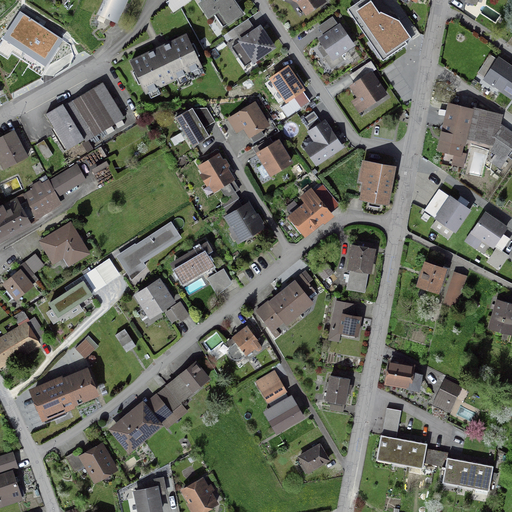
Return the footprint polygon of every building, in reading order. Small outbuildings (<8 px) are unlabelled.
[(104,0),(98,15),(116,23),(123,8),(126,0),(104,0)] [(173,13),(192,0),(174,0),(167,5),(173,13)] [(211,0),(205,0),(199,4),(208,18),(218,11),(227,25),(242,15),(231,0),(219,0),(214,4),(211,0)] [(294,0),(298,2),(306,14),(323,2),(322,0),(294,0)] [(394,0),(366,0),(348,12),(382,61),(420,35),(396,1),(394,0)] [(351,46),(339,27),(320,40),(333,58),(351,46)] [(259,29),(240,42),(253,61),(272,48),(259,29)] [(156,54),(154,51),(130,62),(135,72),(132,73),(135,80),(137,79),(140,83),(145,94),(200,67),(195,57),(194,52),(196,51),(193,44),(190,45),(185,36),(161,47),(163,51),(160,52),(156,54)] [(511,71),(498,62),(486,80),(511,97),(511,71)] [(286,101),(301,90),(287,69),(271,79),(286,101)] [(384,95),(370,74),(351,87),(365,108),(384,95)] [(45,115),(56,133),(67,150),(83,140),(84,142),(113,125),(92,89),(63,107),(62,105),(45,115)] [(298,110),(291,101),(286,105),(293,114),(298,110)] [(236,116),(248,135),(266,124),(254,105),(236,116)] [(440,150),(456,154),(457,155),(461,138),(466,139),(473,112),(451,107),(440,150)] [(204,140),(209,137),(204,128),(214,122),(206,109),(192,110),(192,109),(187,111),(175,118),(192,147),(204,140)] [(511,133),(498,126),(491,124),(494,115),(476,110),(475,113),(469,138),(485,144),(494,145),(493,152),(505,158),(511,148),(511,133)] [(323,123),(322,124),(313,112),(301,120),(316,143),(306,150),(316,164),(340,147),(323,123)] [(26,158),(12,132),(0,138),(0,153),(0,154),(0,153),(0,163),(3,170),(26,158)] [(43,141),(36,145),(45,160),(52,156),(43,141)] [(290,163),(277,143),(258,154),(270,174),(290,163)] [(209,183),(213,191),(232,180),(218,156),(199,167),(204,175),(202,176),(207,184),(209,183)] [(384,203),(391,168),(363,163),(361,174),(369,176),(364,199),(384,203)] [(71,187),(82,180),(75,169),(50,184),(57,195),(71,187)] [(14,199),(15,201),(0,209),(0,237),(8,234),(10,233),(25,225),(26,227),(37,221),(35,216),(61,202),(57,195),(50,184),(49,181),(23,196),(23,194),(14,199)] [(308,205),(291,218),(304,234),(337,207),(322,189),(314,196),(309,191),(301,197),(308,205)] [(434,216),(448,195),(440,190),(426,211),(434,216)] [(434,216),(453,229),(467,208),(448,195),(434,216)] [(236,230),(242,239),(261,228),(247,206),(226,218),(233,229),(236,230)] [(505,227),(485,214),(467,241),(477,247),(483,238),(493,245),(500,235),(505,227)] [(128,274),(184,239),(173,222),(117,257),(128,274)] [(53,262),(67,253),(72,262),(86,253),(69,226),(41,242),(53,262)] [(349,268),(368,271),(372,252),(370,251),(372,245),(350,241),(349,247),(353,248),(349,268)] [(181,266),(174,270),(181,281),(211,263),(205,254),(211,251),(207,244),(178,261),(181,266)] [(34,254),(23,263),(33,274),(33,275),(44,266),(34,254)] [(46,311),(53,322),(60,318),(63,323),(84,309),(78,301),(120,274),(109,257),(64,286),(66,289),(48,301),(52,307),(46,311)] [(33,274),(23,263),(18,268),(27,279),(33,274)] [(335,278),(324,264),(316,270),(327,284),(335,278)] [(425,264),(418,286),(435,291),(442,269),(425,264)] [(222,270),(207,278),(216,293),(229,283),(222,270)] [(445,299),(443,304),(455,308),(466,276),(454,272),(445,299)] [(4,285),(15,298),(30,286),(19,273),(4,285)] [(277,314),(284,323),(297,312),(311,302),(309,300),(316,294),(301,275),(294,281),(295,283),(288,288),(282,293),(278,297),(269,304),(268,302),(255,312),(262,320),(267,316),(270,319),(277,314)] [(158,281),(136,296),(150,317),(172,302),(158,281)] [(510,335),(511,328),(511,304),(496,300),(487,329),(510,335)] [(339,333),(357,336),(360,318),(350,316),(352,305),(336,302),(330,339),(338,341),(339,333)] [(188,317),(179,303),(172,308),(174,312),(167,316),(171,322),(178,318),(181,322),(188,317)] [(22,311),(13,317),(18,325),(24,321),(27,319),(22,311)] [(15,333),(0,341),(0,364),(37,342),(25,323),(19,327),(21,330),(15,334),(15,333)] [(260,346),(258,344),(256,340),(246,328),(227,343),(230,347),(228,352),(229,358),(234,360),(238,360),(253,348),(256,351),(259,350),(260,348),(260,346)] [(132,349),(135,346),(124,330),(114,336),(126,353),(132,349)] [(84,340),(74,349),(84,359),(94,350),(84,340)] [(411,367),(389,363),(386,383),(407,387),(407,389),(418,391),(421,375),(412,374),(412,377),(409,376),(411,367)] [(207,379),(195,364),(166,386),(179,401),(207,379)] [(50,387),(33,394),(45,423),(65,414),(62,407),(95,393),(86,372),(53,386),(52,383),(49,385),(50,387)] [(344,404),(348,379),(330,376),(325,401),(344,404)] [(452,403),(458,388),(445,381),(438,396),(452,403)] [(284,392),(279,383),(261,393),(267,402),(284,392)] [(280,429),(302,417),(291,399),(284,403),(283,401),(275,406),(276,408),(270,411),(280,429)] [(127,440),(132,446),(170,414),(159,401),(148,411),(143,405),(113,430),(124,443),(127,440)] [(385,413),(384,420),(383,427),(382,431),(396,434),(400,411),(386,409),(385,413)] [(388,437),(380,436),(376,460),(377,457),(407,463),(421,465),(422,469),(423,463),(425,449),(426,444),(418,443),(403,440),(388,437)] [(309,471),(327,461),(319,446),(299,457),(303,464),(304,463),(309,471)] [(82,457),(78,450),(65,458),(74,473),(86,465),(95,480),(113,469),(100,447),(82,457)] [(447,453),(425,449),(423,463),(445,467),(447,458),(447,453)] [(0,472),(16,467),(14,461),(12,461),(9,455),(0,457),(0,472)] [(485,465),(468,462),(454,459),(447,458),(445,467),(442,483),(443,480),(473,485),(472,488),(475,489),(474,493),(486,495),(492,466),(485,465)] [(0,506),(20,499),(11,472),(0,475),(0,506)] [(201,511),(215,504),(201,480),(182,491),(194,511),(201,511)] [(135,492),(138,511),(159,511),(160,511),(155,488),(135,492)]
